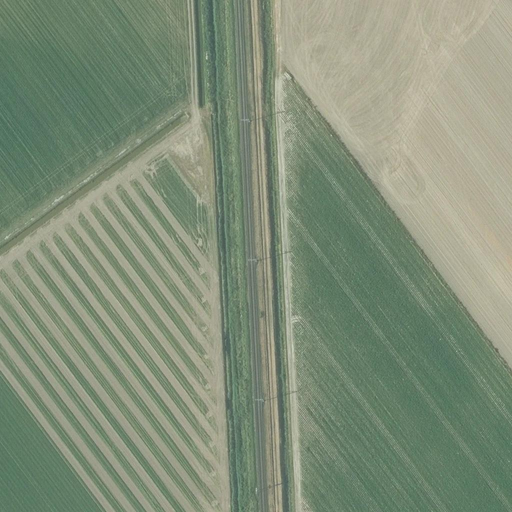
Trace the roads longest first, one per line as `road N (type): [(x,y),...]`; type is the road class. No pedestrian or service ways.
road 1 (track): [(277,0),(279,62),(298,92),(319,511)]
road 2 (track): [(187,0),(193,108),(206,133),(225,511)]
road 3 (track): [(277,511),(252,0)]
